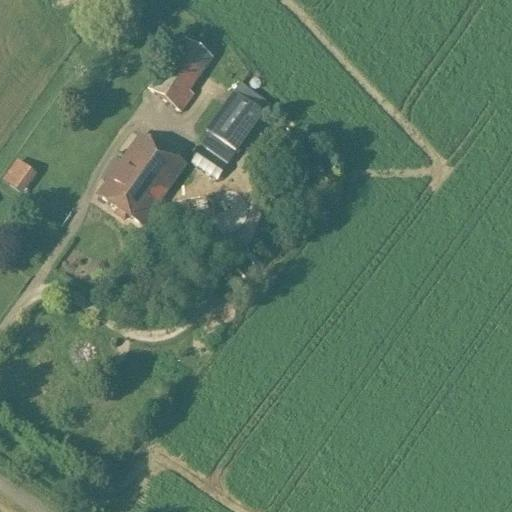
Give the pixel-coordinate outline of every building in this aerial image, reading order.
[(214,61),(185,40),(147,91),(182,115),(195,97),(190,94),(214,61)] [(265,116),(234,94),(206,134),(238,156),(265,116)] [(145,230),(185,168),(141,138),(97,198),(118,212),(114,218),(126,225),(129,219),(145,230)] [(24,197),(39,176),(18,160),(2,181),(24,197)] [(192,230),(202,227),(205,232),(209,236),(213,239),(218,242),(224,243),(229,243),(235,241),(240,239),(244,235),(248,231),(250,226),(251,220),(249,220),(248,214),(251,214),(249,209),(247,205),(243,202),(239,199),(235,198),(230,198),(225,199),(222,200),(220,202),(217,205),(215,207),(213,206),(211,206),(209,205),(207,205),(202,205),(199,206),(195,207),(192,209),(189,211),(187,210),(184,210),(182,209),(180,210),(176,211),(173,213),(170,216),(169,219),(168,224),(168,229),(170,232),(171,234),(174,236),(177,238),(181,238),(185,237),(187,236),(189,234),(191,232),(192,230)]
